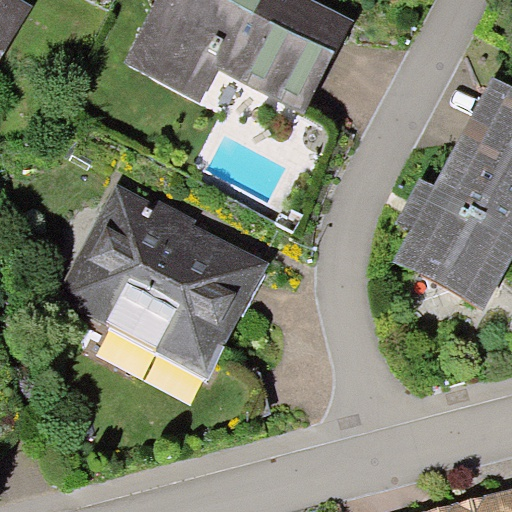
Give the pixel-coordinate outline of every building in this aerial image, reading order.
[(0,0),(0,66),(32,12),(11,0),(0,0)] [(313,0),(160,0),(127,64),(205,104),(222,72),(306,115),(354,21),(313,0)] [(396,266),(486,315),(511,267),(511,91),(499,84),(442,188),(428,180),(408,217),(420,223),(396,266)] [(270,257),(122,181),(62,298),(209,374),(270,257)] [(511,511),(511,492),(443,511),(511,511)]
